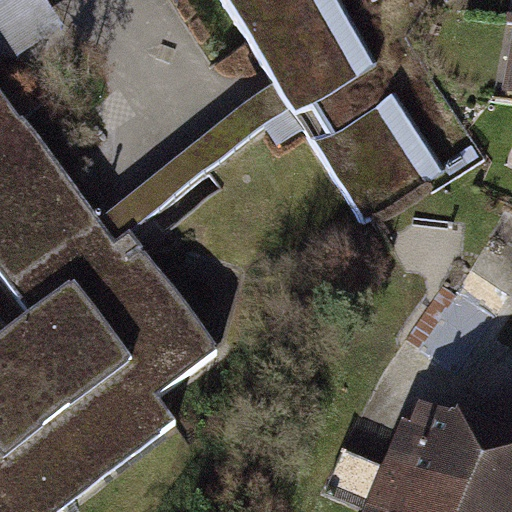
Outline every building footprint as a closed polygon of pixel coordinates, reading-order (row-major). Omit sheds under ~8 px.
[(47,0),(19,0),(0,12),(0,25),(22,60),(67,31),(47,0)] [(219,0),(275,87),(306,137),(368,234),(484,160),(409,41),(426,8),(421,0),(219,0)] [(306,137),(275,87),(102,227),(118,249),(136,237),(265,133),(280,153),(306,137)] [(0,511),(68,511),(181,430),(160,402),(223,356),(146,255),(147,253),(136,237),(118,249),(102,227),(0,92),(0,274),(37,324),(0,352),(0,511)] [(504,316),(464,289),(456,302),(445,294),(415,339),(466,373),(504,316)] [(400,475),(384,511),(511,511),(511,453),(424,418),(400,475)] [(349,455),(331,497),(366,511),(384,511),(400,475),(349,455)]
